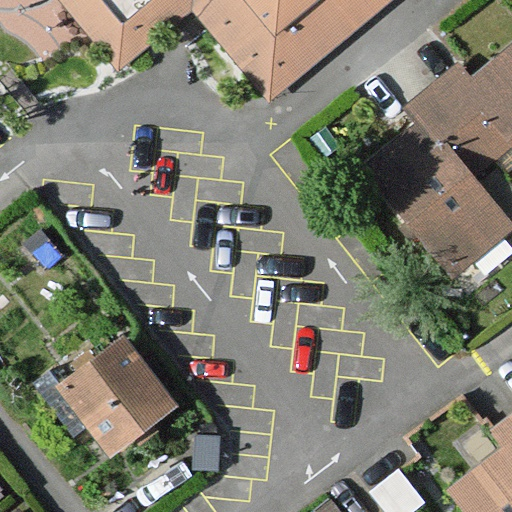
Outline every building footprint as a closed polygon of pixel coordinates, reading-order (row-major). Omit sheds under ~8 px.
[(63,0),(117,64),(189,5),(271,99),(390,0),(63,0)] [(463,73),(433,97),(491,169),(511,152),(511,53),(473,85),(463,73)] [(491,169),(433,97),(404,120),(415,134),(366,173),(453,283),(510,239),(469,187),(491,169)] [(43,226),(26,239),(46,263),(62,250),(43,226)] [(174,397),(121,328),(43,387),(69,421),(81,412),(108,448),(174,397)] [(511,511),(511,417),(495,431),(506,445),(456,484),(479,511),(511,511)] [(195,435),(193,469),(216,470),(218,437),(195,435)] [(400,469),(371,491),(387,511),(412,511),(425,502),(400,469)] [(344,511),(333,498),(315,511),(344,511)]
